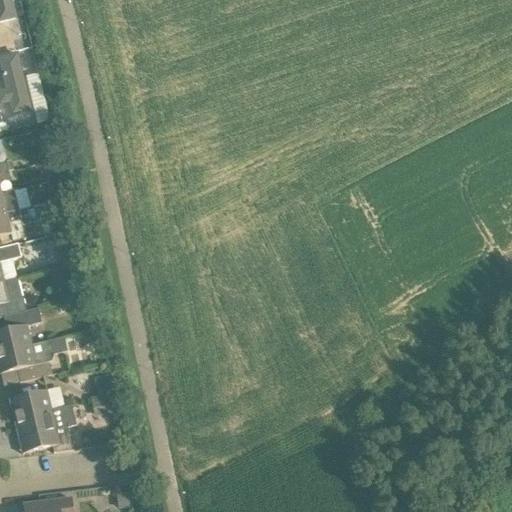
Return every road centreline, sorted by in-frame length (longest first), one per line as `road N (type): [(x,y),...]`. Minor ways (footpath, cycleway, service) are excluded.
road 1 (unclassified): [(169,472),(65,0)]
road 2 (residential): [(0,491),(169,472)]
